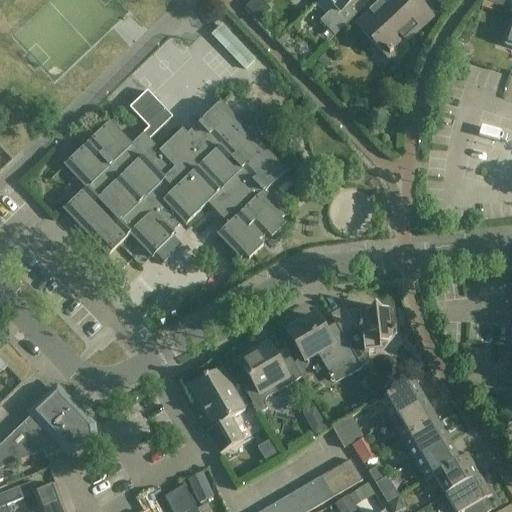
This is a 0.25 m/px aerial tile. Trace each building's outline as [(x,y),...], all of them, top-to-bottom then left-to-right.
[(324,0),(334,10),(320,24),(334,38),(363,10),(354,1),(355,0),(324,0)] [(363,28),(357,22),(356,23),(397,67),(401,64),(392,55),(405,43),(401,40),(414,28),(390,3),(391,2),(388,0),(385,0),(367,18),(370,21),(363,28)] [(392,0),(391,2),(390,3),(414,28),(417,32),(430,19),(433,22),(443,12),(431,0),(392,0)] [(237,17),(224,30),(266,70),(279,57),(237,17)] [(110,124),(64,169),(86,191),(63,213),(85,236),(107,259),(130,237),(151,260),(175,237),(172,234),(182,224),(185,227),(208,206),(219,217),(222,214),(232,224),(217,238),(240,262),(244,257),(249,262),(263,249),(258,244),(267,236),(271,240),(285,227),(281,222),(286,218),(264,195),(287,174),(221,105),(198,127),(201,131),(190,140),(182,132),(160,154),(149,143),(173,120),(148,93),(130,110),(149,131),(132,147),(110,124)] [(331,317),(341,335),(361,369),(369,364),(368,355),(382,354),(396,336),(393,312),(382,313),(375,308),(369,315),(354,316),(350,319),(345,309),(331,317)] [(287,335),(298,352),(304,364),(317,356),(329,377),(343,370),(348,379),(362,371),(361,369),(341,335),(329,342),(315,318),(287,335)] [(240,365),(252,386),(244,391),(258,416),(267,411),(265,409),(265,407),(265,403),(268,400),(302,380),(285,351),(274,357),(268,348),(240,365)] [(245,414),(231,389),(221,371),(190,389),(213,430),(206,434),(219,457),(243,443),(231,422),(245,414)] [(379,403),(391,423),(424,404),(413,384),(379,403)] [(30,420),(14,435),(13,436),(0,448),(0,472),(42,454),(45,461),(64,453),(64,454),(67,453),(66,453),(77,449),(79,448),(92,443),(90,430),(90,429),(90,428),(89,428),(82,421),(81,420),(74,412),(73,411),(66,404),(66,403),(65,402),(65,403),(57,395),(58,395),(57,394),(56,394),(55,395),(56,395),(48,403),(48,402),(47,403),(40,411),(39,410),(38,411),(39,412),(31,419),(30,419),(30,420)] [(391,423),(402,443),(435,423),(424,404),(391,423)] [(332,431),(344,451),(364,440),(352,419),(332,431)] [(402,443),(414,462),(447,443),(435,423),(402,443)] [(426,483),(435,478),(434,476),(458,462),(447,443),(414,462),(426,483)] [(435,478),(446,497),(479,478),(467,457),(458,462),(434,476),(435,478)] [(350,462),(340,468),(352,489),(362,483),(350,462)] [(352,489),(340,468),(331,474),(343,495),(352,489)] [(368,475),(375,486),(386,480),(379,469),(368,475)] [(343,495),(331,474),(321,479),(333,500),(343,495)] [(212,500),(202,477),(188,483),(199,506),(212,500)] [(479,478),(446,497),(455,511),(492,511),(486,501),(491,498),(479,478)] [(333,500),(321,479),(311,485),(324,506),(333,500)] [(324,506),(311,485),(302,491),(314,511),(324,506)] [(41,511),(62,504),(55,487),(31,497),(37,511),(41,511)] [(165,500),(170,511),(196,511),(184,488),(165,500)] [(313,511),(314,511),(302,491),(292,496),(301,511),(313,511)] [(0,509),(6,507),(21,501),(18,492),(0,498),(0,509)] [(301,511),(292,496),(283,502),(288,511),(301,511)] [(288,511),(283,502),(273,507),(275,511),(288,511)]
